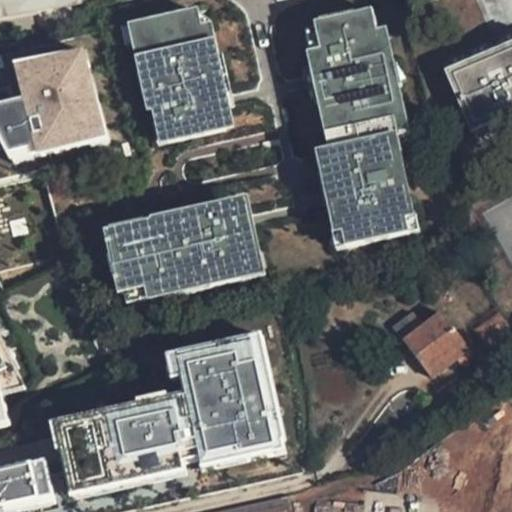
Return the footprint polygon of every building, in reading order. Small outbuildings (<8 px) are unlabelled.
[(0,0),(2,13),(82,0),(0,0)] [(208,9),(128,26),(157,145),(235,129),(208,9)] [(372,12),(316,24),(324,51),(309,56),(330,153),(399,140),(413,137),(389,29),(379,34),(372,12)] [(19,83),(0,86),(0,126),(8,140),(107,122),(79,35),(11,46),(19,83)] [(511,36),(443,64),(468,125),(511,107),(511,36)] [(330,153),(318,154),(336,252),(421,235),(399,140),(330,153)] [(250,198),(106,232),(124,311),(266,279),(250,198)] [(406,341),(434,379),(458,361),(470,352),(442,314),(406,341)] [(175,392),(53,421),(71,497),(292,445),(264,323),(164,346),(175,392)] [(475,358),(470,352),(458,361),(463,368),(475,358)] [(42,450),(0,459),(0,505),(52,494),(42,450)] [(293,511),(290,498),(223,511),(293,511)]
